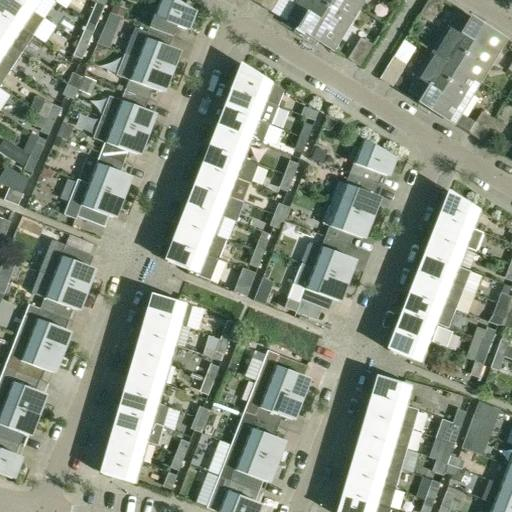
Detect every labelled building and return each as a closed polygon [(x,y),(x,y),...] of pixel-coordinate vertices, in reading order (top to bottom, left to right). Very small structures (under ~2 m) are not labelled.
[(14,0),(0,0),(0,14),(32,37),(44,20),(34,13),(14,0)] [(14,0),(34,13),(42,0),(14,0)] [(97,0),(96,5),(104,8),(107,0),(97,0)] [(121,13),(126,1),(124,0),(116,0),(112,9),(121,13)] [(192,12),(172,0),(159,0),(148,29),(172,38),(176,28),(185,31),(192,12)] [(278,0),(262,0),(259,6),(270,13),(278,0)] [(298,0),(288,18),(301,26),(311,32),(331,0),(298,0)] [(317,41),(332,51),(358,8),(344,0),(331,0),(311,32),(319,37),(317,41)] [(344,0),(358,8),(363,0),(344,0)] [(440,0),(428,0),(418,16),(431,24),(444,2),(440,0)] [(104,8),(96,5),(91,16),(99,20),(104,8)] [(0,14),(0,39),(21,54),(32,37),(0,14)] [(456,15),(432,54),(456,68),(482,26),(471,19),(468,23),(456,15)] [(480,83),(506,40),(482,26),(456,68),(480,83)] [(124,55),(136,60),(169,73),(177,52),(168,48),(172,38),(148,29),(147,33),(134,28),(124,55)] [(79,43),(87,46),(93,32),(85,29),(79,43)] [(347,60),(348,60),(359,67),(372,46),(360,38),(347,60)] [(0,39),(0,64),(10,71),(21,54),(0,39)] [(409,42),(400,58),(415,67),(424,51),(409,42)] [(87,46),(79,43),(73,57),(81,61),(87,46)] [(409,92),(422,100),(432,107),(456,68),(432,54),(409,92)] [(393,58),(380,80),(392,87),(405,66),(393,58)] [(136,60),(124,91),(148,101),(152,90),(161,94),(169,73),(136,60)] [(0,64),(0,85),(10,71),(0,64)] [(283,91),(281,90),(242,66),(233,90),(266,103),(277,107),(283,91)] [(438,115),(454,125),(480,83),(456,68),(432,107),(440,111),(438,115)] [(82,79),(83,80),(83,79),(71,74),(67,84),(69,86),(78,90),(82,79)] [(93,84),(83,80),(82,79),(78,90),(77,91),(78,91),(88,96),(93,84)] [(69,86),(67,84),(62,96),(74,101),(78,91),(77,91),(78,90),(69,86)] [(0,106),(7,109),(14,93),(0,87),(0,106)] [(233,90),(226,109),(259,122),(266,103),(233,90)] [(109,97),(100,118),(145,135),(153,114),(144,111),(148,101),(124,91),(120,102),(109,97)] [(46,119),(54,123),(60,109),(43,102),(37,115),(46,119)] [(226,109),(218,128),(261,145),(268,126),(259,122),(226,109)] [(304,117),(315,122),(318,113),(307,109),(304,117)] [(468,134),(470,135),(480,141),(493,120),(481,113),(468,134)] [(104,144),(100,154),(123,163),(127,153),(137,156),(145,135),(100,118),(92,139),(104,144)] [(54,123),(46,119),(40,133),(48,136),(54,123)] [(480,141),(490,147),(492,149),(505,127),(493,120),(480,141)] [(280,145),(288,130),(275,123),(266,138),(280,145)] [(299,138),(307,141),(311,129),(303,126),(299,138)] [(218,128),(211,147),(244,160),(251,141),(260,145),(261,145),(218,128)] [(29,157),(37,160),(45,142),(30,135),(22,153),(25,154),(29,156),(29,157)] [(53,146),(62,151),(66,142),(56,138),(53,146)] [(307,141),(299,138),(294,149),(302,152),(307,141)] [(392,158),(362,140),(349,175),(378,186),(381,176),(385,177),(393,158),(392,158)] [(258,165),(244,160),(211,147),(203,166),(236,179),(250,184),(258,165)] [(25,154),(19,165),(23,167),(29,157),(29,156),(25,154)] [(77,180),(77,181),(120,198),(128,177),(119,174),(123,163),(100,154),(88,184),(77,180)] [(37,160),(29,157),(23,170),(31,174),(37,160)] [(284,176),(292,179),(298,165),(289,161),(284,176)] [(203,166),(196,186),(247,205),(229,198),(236,179),(203,166)] [(40,176),(51,180),(54,173),(43,168),(40,176)] [(338,182),(330,204),(369,219),(377,198),(374,196),(378,186),(349,175),(345,185),(338,182)] [(292,179),(284,176),(278,190),(287,193),(292,179)] [(8,189),(23,195),(26,186),(12,180),(8,189)] [(104,229),(104,228),(108,218),(112,219),(120,198),(77,181),(63,216),(75,220),(76,218),(104,229)] [(196,186),(189,204),(221,217),(222,217),(239,224),(247,205),(196,186)] [(23,195),(8,189),(5,197),(19,204),(23,195)] [(481,212),(450,193),(441,217),(474,230),(481,212)] [(189,204),(181,223),(214,236),(221,217),(189,204)] [(273,215),(285,220),(289,208),(277,204),(273,215)] [(328,227),(324,237),(348,247),(352,236),(361,240),(369,219),(330,204),(322,225),(328,227)] [(285,220),(273,215),(269,227),(281,231),(285,220)] [(441,217),(433,236),(466,249),(475,253),(483,234),(474,230),(441,217)] [(0,247),(11,223),(2,219),(0,223),(0,247)] [(228,242),(214,236),(181,223),(174,242),(221,261),(228,242)] [(433,236),(426,255),(459,268),(466,249),(433,236)] [(254,252),(263,255),(268,241),(259,237),(254,252)] [(324,237),(320,248),(309,244),(301,264),(345,282),(353,261),(344,257),(348,247),(324,237)] [(180,267),(192,272),(190,276),(211,284),(221,261),(174,242),(166,262),(180,268),(180,267)] [(64,246),(51,278),(84,291),(92,270),(89,268),(93,258),(64,246)] [(263,255),(254,252),(248,266),(257,269),(263,255)] [(426,255),(419,274),(451,287),(463,292),(470,273),(459,268),(426,255)] [(300,301),(329,312),(333,301),(337,303),(345,282),(301,264),(284,308),(295,313),(300,301)] [(43,299),(40,309),(28,304),(28,305),(68,321),(72,310),(76,312),(84,291),(51,278),(39,274),(31,294),(43,299)] [(419,274),(411,293),(455,310),(463,292),(451,287),(419,274)] [(0,292),(4,294),(9,281),(0,277),(0,292)] [(233,293),(246,298),(250,288),(236,283),(233,293)] [(411,293),(404,312),(436,325),(448,329),(455,310),(411,293)] [(507,310),(510,303),(509,303),(511,298),(500,293),(496,305),(507,310)] [(153,296),(147,317),(187,328),(192,307),(153,296)] [(28,305),(16,336),(60,354),(68,332),(64,331),(68,321),(28,305)] [(505,315),(507,310),(496,305),(492,316),(487,323),(496,327),(501,326),(505,315)] [(191,327),(205,331),(211,310),(198,306),(191,327)] [(404,312),(396,331),(429,344),(430,342),(443,347),(449,332),(436,327),(436,325),(404,312)] [(511,317),(505,315),(501,326),(511,330),(511,317)] [(147,317),(142,336),(176,346),(184,349),(190,329),(187,328),(147,317)] [(219,341),(227,344),(235,324),(227,321),(219,341)] [(472,339),(490,346),(495,332),(486,328),(485,331),(476,328),(472,339)] [(399,355),(410,359),(421,364),(429,344),(396,331),(389,351),(398,355),(399,355)] [(16,336),(4,368),(38,381),(42,371),(52,374),(60,354),(16,336)] [(142,336),(136,356),(170,366),(176,346),(142,336)] [(475,362),(483,365),(490,346),(472,339),(465,358),(475,362)] [(495,354),(504,358),(509,344),(500,340),(495,354)] [(227,344),(219,341),(214,355),(222,358),(227,344)] [(307,367),(278,356),(267,351),(255,383),(299,400),(304,386),(300,385),(307,367)] [(504,358),(495,354),(490,369),(499,372),(504,358)] [(136,356),(130,375),(164,385),(170,366),(136,356)] [(483,365),(475,362),(470,376),(478,379),(483,365)] [(200,377),(213,382),(219,368),(210,364),(209,367),(204,366),(200,376),(200,377)] [(4,368),(0,377),(0,402),(36,416),(44,395),(34,391),(38,381),(4,368)] [(213,382),(200,377),(200,376),(191,373),(190,378),(202,383),(198,393),(208,396),(213,382)] [(130,375),(124,395),(158,405),(168,408),(169,405),(159,402),(164,385),(130,375)] [(412,387),(401,384),(379,378),(373,398),(406,408),(418,412),(418,411),(406,407),(412,387)] [(255,383),(242,414),(277,428),(281,418),(291,421),(299,400),(255,383)] [(124,395),(119,415),(153,424),(162,428),(168,408),(158,405),(124,395)] [(373,398),(367,418),(400,428),(412,432),(418,412),(406,408),(373,398)] [(0,402),(0,438),(20,446),(24,436),(27,437),(36,416),(0,402)] [(468,429),(482,435),(484,436),(486,429),(479,427),(482,420),(483,420),(486,412),(490,413),(492,407),(482,404),(480,409),(476,407),(468,429)] [(194,419),(206,423),(210,412),(199,407),(194,419)] [(443,421),(460,428),(465,413),(457,410),(452,423),(443,420),(443,421)] [(181,432),(186,415),(173,412),(169,429),(181,432)] [(242,414),(230,446),(274,463),(283,442),(273,438),(277,428),(242,414)] [(119,415),(113,434),(147,444),(148,440),(158,443),(162,428),(153,424),(119,415)] [(367,418),(361,437),(395,447),(406,451),(412,432),(400,428),(367,418)] [(206,423),(194,419),(190,429),(201,434),(206,423)] [(460,428),(443,421),(436,440),(454,446),(460,428)] [(482,435),(468,429),(463,444),(471,447),(472,444),(478,446),(482,435)] [(113,434),(107,454),(141,464),(147,444),(113,434)] [(361,437),(355,457),(389,467),(400,471),(406,451),(395,447),(361,437)] [(0,475),(11,480),(19,458),(16,456),(20,446),(0,438),(0,475)] [(190,441),(181,438),(175,454),(184,457),(190,441)] [(230,446),(218,477),(258,493),(262,483),(266,484),(274,463),(230,446)] [(447,465),(450,456),(451,454),(439,449),(435,461),(447,465)] [(102,472),(136,481),(141,464),(107,454),(102,472)] [(176,477),(184,457),(175,454),(167,474),(176,477)] [(450,456),(447,465),(450,467),(461,471),(464,462),(450,456)] [(355,457),(350,476),(383,486),(395,490),(400,471),(389,467),(355,457)] [(443,477),(444,474),(447,465),(435,461),(431,473),(443,477)] [(450,467),(447,465),(444,474),(458,479),(461,471),(450,467)] [(511,468),(507,467),(500,486),(511,490),(511,468)] [(176,477),(167,474),(165,479),(174,483),(176,477)] [(350,476),(344,496),(389,509),(395,490),(383,486),(350,476)] [(206,509),(212,511),(255,511),(258,505),(254,503),(258,493),(218,477),(206,509)] [(424,501),(433,504),(438,490),(429,486),(424,501)] [(511,511),(511,490),(500,486),(492,505),(511,511)] [(440,506),(449,510),(454,495),(445,492),(440,506)] [(401,494),(396,511),(398,511),(407,511),(412,498),(401,494)] [(339,511),(389,511),(391,510),(389,510),(389,509),(344,496),(339,511)] [(430,511),(433,504),(424,501),(419,511),(430,511)]
